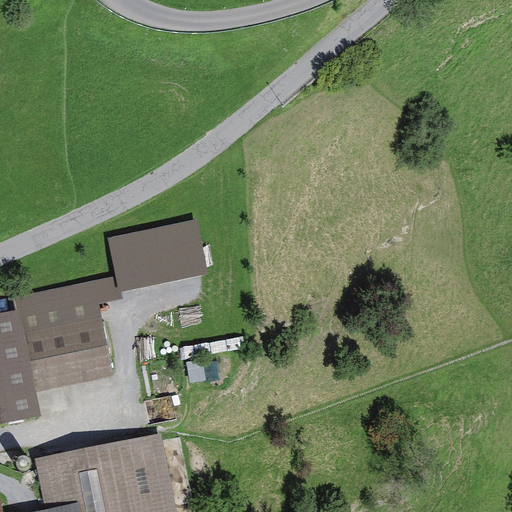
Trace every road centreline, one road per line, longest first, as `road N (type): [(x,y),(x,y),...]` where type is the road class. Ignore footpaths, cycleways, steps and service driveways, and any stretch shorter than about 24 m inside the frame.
road 1 (residential): [(393,0),(154,190),(0,261)]
road 2 (tertiary): [(315,0),(198,24),(123,0)]
